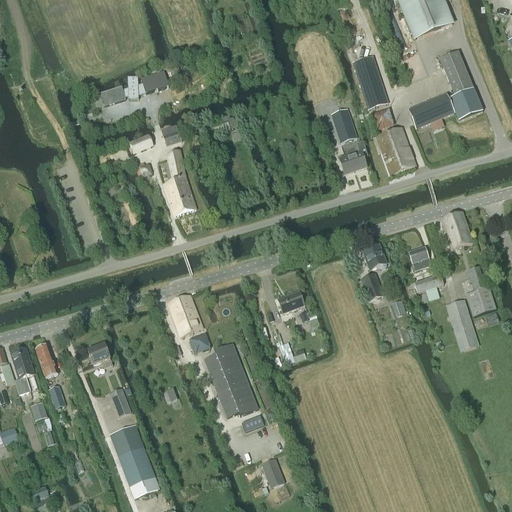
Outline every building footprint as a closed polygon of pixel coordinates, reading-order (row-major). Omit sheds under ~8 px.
[(441,0),(397,0),(414,42),(452,27),(441,0)] [(458,54),(439,62),(455,99),(449,101),(458,124),(482,114),(458,54)] [(209,63),(208,63),(209,64),(211,67),(213,66),(214,65),(218,62),(215,58),(209,63)] [(368,111),(387,105),(372,59),(353,65),(368,111)] [(123,93),(122,90),(101,97),(105,108),(125,102),(125,99),(128,98),(128,102),(139,102),(138,97),(145,95),(146,96),(169,89),(164,74),(141,81),(143,87),(138,88),(138,80),(127,80),(128,92),(123,93)] [(416,131),(453,116),(445,97),(408,112),(416,131)] [(347,111),(331,117),(340,145),(356,140),(347,111)] [(232,117),(222,120),(223,124),(228,122),(231,132),(236,130),(233,120),(232,117)] [(178,134),(176,128),(161,132),(163,139),(166,149),(182,144),(179,134),(178,134)] [(391,178),(416,169),(401,130),(377,140),(391,178)] [(133,156),(153,148),(148,138),(129,146),(133,156)] [(356,146),(359,154),(339,161),(344,177),(366,169),(363,159),(367,158),(362,144),(356,146)] [(173,219),(195,212),(184,179),(179,154),(166,156),(172,184),(163,187),(173,219)] [(144,169),(143,165),(135,168),(138,178),(142,177),(143,179),(151,176),(148,168),(144,169)] [(472,246),(472,245),(462,214),(440,222),(450,253),(472,246)] [(379,246),(361,252),(367,268),(369,273),(379,270),(379,271),(381,272),(386,271),(387,269),(386,266),(384,262),(379,246)] [(414,274),(430,269),(423,250),(408,255),(414,274)] [(495,312),(488,289),(484,290),(478,269),(467,272),(474,294),(465,297),(472,319),(495,312)] [(382,299),(374,277),(360,282),(367,304),(382,299)] [(417,296),(443,287),(439,277),(413,285),(417,296)] [(282,317),(304,309),(299,294),(277,302),(282,317)] [(425,295),(416,298),(419,307),(428,304),(425,295)] [(201,332),(189,298),(167,306),(180,340),(201,332)] [(460,354),(478,349),(464,302),(445,308),(460,354)] [(308,318),(306,314),(299,317),(302,325),(307,323),(309,322),(308,318)] [(495,315),(485,318),(488,328),(498,324),(495,315)] [(313,317),(308,318),(309,322),(307,323),(310,331),(318,329),(313,317)] [(194,357),(211,351),(206,336),(189,342),(194,357)] [(47,347),(35,352),(45,381),(58,376),(47,347)] [(105,371),(112,369),(104,347),(87,353),(93,368),(103,364),(105,371)] [(214,354),(215,358),(204,362),(226,420),(238,415),(239,418),(257,412),(231,347),(214,354)] [(18,352),(18,354),(11,356),(19,382),(14,383),(19,397),(30,394),(25,380),(33,377),(25,352),(24,352),(22,350),(18,352)] [(291,355),(283,359),(286,367),(294,363),(291,355)] [(15,385),(8,367),(0,369),(0,370),(6,388),(15,385)] [(59,389),(48,392),(55,414),(66,411),(59,389)] [(131,416),(122,391),(109,396),(118,421),(131,416)] [(170,404),(176,402),(172,391),(166,394),(170,404)] [(46,420),(42,405),(30,409),(35,423),(46,420)] [(61,417),(57,418),(60,428),(65,427),(61,417)] [(260,418),(241,425),(245,435),(264,427),(260,418)] [(134,502),(159,492),(135,428),(110,438),(134,502)] [(13,430),(4,434),(8,446),(18,442),(13,430)] [(270,491),(284,485),(274,462),(261,467),(270,491)] [(30,495),(33,504),(48,498),(45,490),(30,495)] [(31,509),(32,511),(52,511),(46,501),(31,509)]
